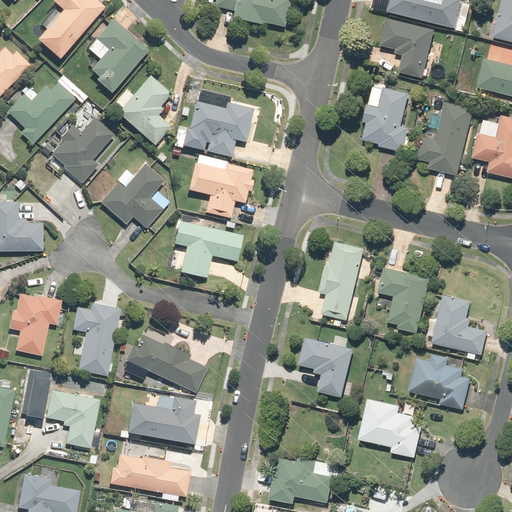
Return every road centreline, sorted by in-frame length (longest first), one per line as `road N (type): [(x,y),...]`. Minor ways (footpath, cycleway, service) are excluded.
road 1 (residential): [(224,511),(296,194)]
road 2 (residential): [(296,194),(511,244)]
road 3 (residential): [(159,0),(173,25),(215,58),(322,80)]
road 4 (residential): [(511,361),(491,446),(473,477)]
